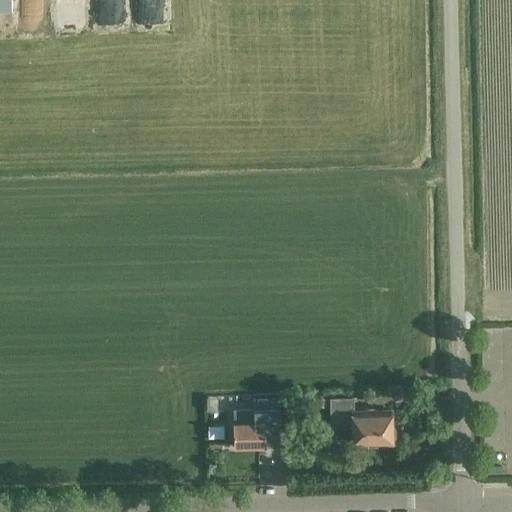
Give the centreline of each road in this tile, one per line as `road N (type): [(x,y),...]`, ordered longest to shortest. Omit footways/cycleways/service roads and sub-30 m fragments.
road 1 (unclassified): [(154,511),(464,503)]
road 2 (unclassified): [(459,281),(452,0)]
road 3 (residential): [(464,503),(459,281)]
